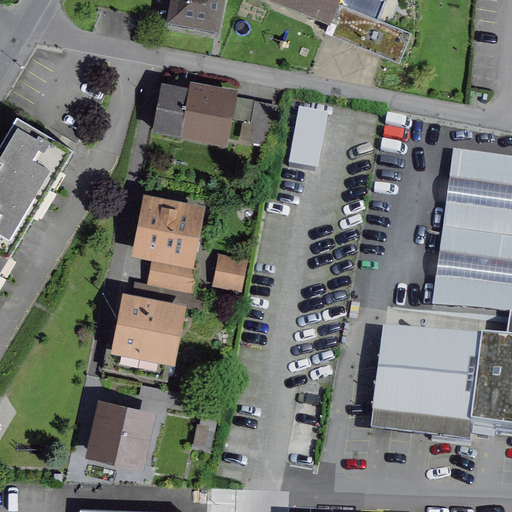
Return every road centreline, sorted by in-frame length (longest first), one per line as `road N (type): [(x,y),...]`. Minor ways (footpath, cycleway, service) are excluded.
road 1 (residential): [(511,124),(20,28)]
road 2 (unclassified): [(511,499),(255,489),(254,511)]
